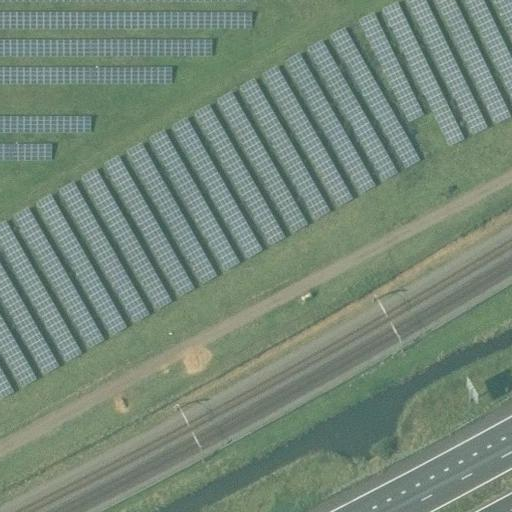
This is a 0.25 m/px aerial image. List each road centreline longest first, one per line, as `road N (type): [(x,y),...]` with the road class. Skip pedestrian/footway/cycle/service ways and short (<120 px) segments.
road 1 (track): [(350,0),(0,208)]
road 2 (track): [(180,102),(0,102)]
road 3 (motorway): [(511,453),(405,511)]
